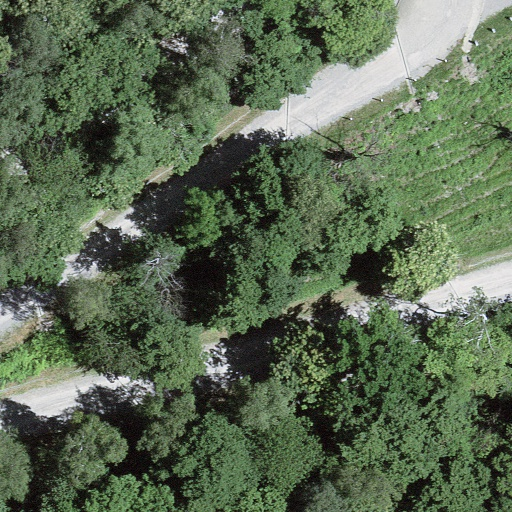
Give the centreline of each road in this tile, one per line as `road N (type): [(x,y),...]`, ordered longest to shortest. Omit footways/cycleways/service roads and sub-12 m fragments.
road 1 (unclassified): [(438,0),(411,46),(0,312)]
road 2 (unclassified): [(0,422),(511,281)]
road 3 (unclassified): [(0,160),(225,0)]
